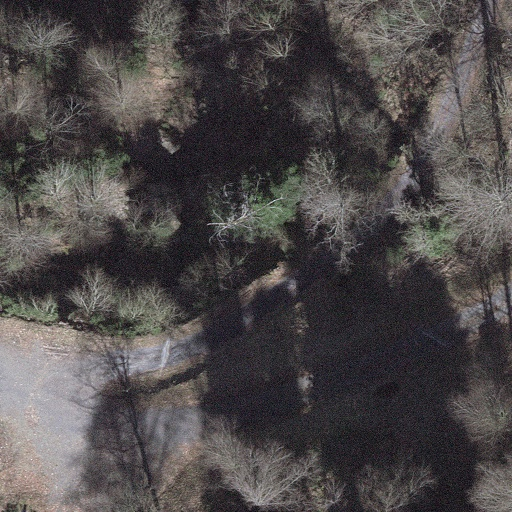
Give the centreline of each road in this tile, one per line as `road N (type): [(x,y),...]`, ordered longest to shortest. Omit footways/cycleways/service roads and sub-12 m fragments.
road 1 (track): [(484,0),(448,128),(376,225),(239,318),(145,366),(6,373)]
road 2 (track): [(511,297),(410,351),(238,412),(157,430),(101,424),(6,373)]
